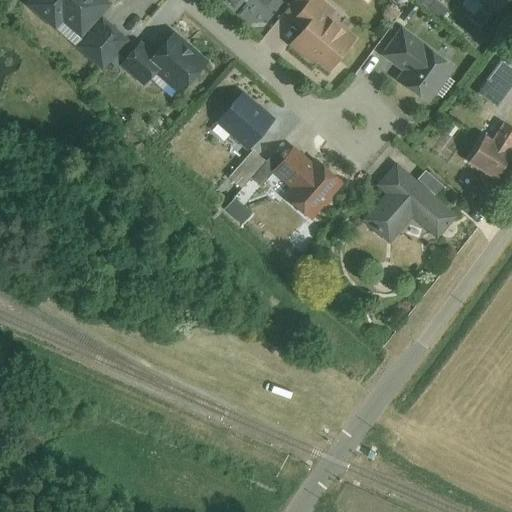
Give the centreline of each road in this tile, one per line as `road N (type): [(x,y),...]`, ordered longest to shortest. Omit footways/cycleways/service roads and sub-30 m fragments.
road 1 (unclassified): [(298,511),(511,220)]
road 2 (residential): [(184,0),(334,129)]
